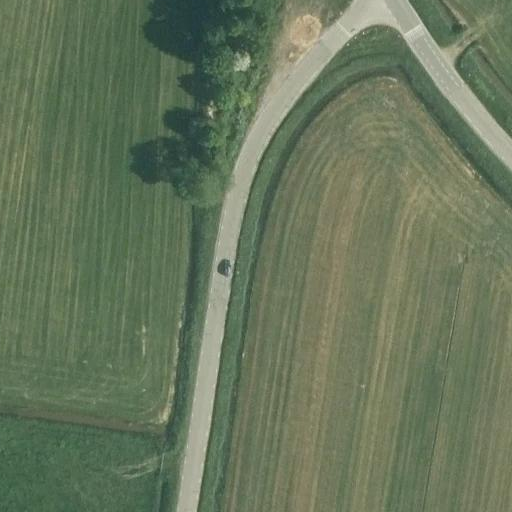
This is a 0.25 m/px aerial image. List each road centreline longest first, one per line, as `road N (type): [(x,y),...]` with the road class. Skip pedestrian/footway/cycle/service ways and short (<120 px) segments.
road 1 (tertiary): [(185,511),(236,198),(260,132),(317,55),(385,0)]
road 2 (tertiary): [(511,152),(392,0)]
